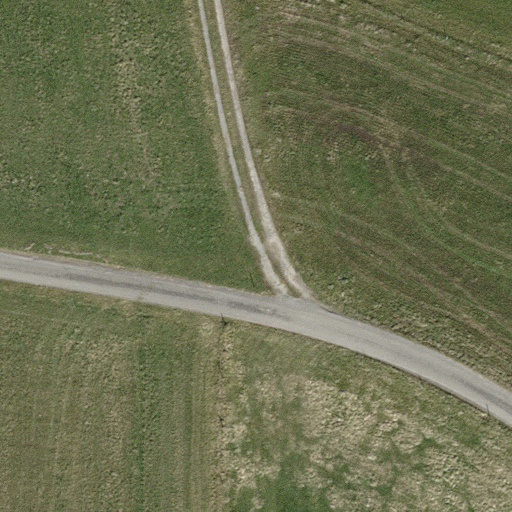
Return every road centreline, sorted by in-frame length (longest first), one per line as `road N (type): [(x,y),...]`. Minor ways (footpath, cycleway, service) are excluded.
road 1 (track): [(0,269),(415,351),(511,414)]
road 2 (track): [(297,325),(231,105),(216,0)]
